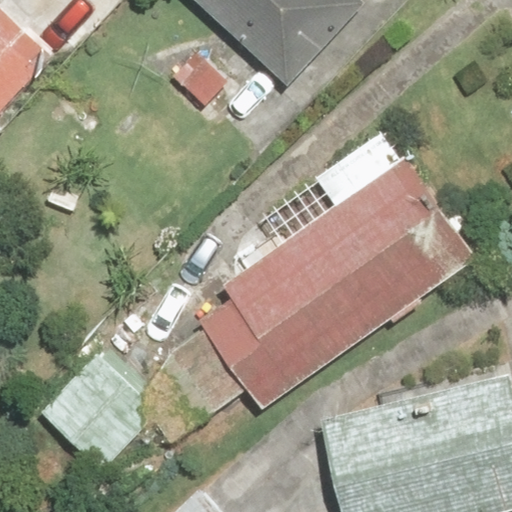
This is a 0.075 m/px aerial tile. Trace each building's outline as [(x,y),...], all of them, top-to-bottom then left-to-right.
[(8,0),(1,0),(0,1),(0,124),(66,53),(8,0)] [(379,0),(218,0),(299,83),(382,2),(379,0)] [(209,45),(168,83),(196,112),(236,73),(209,45)] [(77,85),(47,113),(97,166),(127,138),(77,85)] [(282,400),(485,246),(414,153),(211,307),(282,400)] [(108,352),(56,405),(114,463),(166,410),(108,352)] [(511,375),(334,412),(354,511),(507,511),(511,511),(511,375)] [(238,511),(214,486),(185,511),(238,511)]
